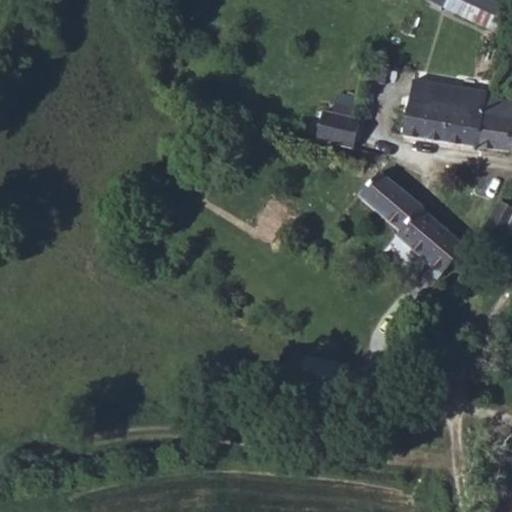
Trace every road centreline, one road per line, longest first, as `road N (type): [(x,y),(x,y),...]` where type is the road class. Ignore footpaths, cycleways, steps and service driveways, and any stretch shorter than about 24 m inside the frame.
road 1 (track): [(0,460),(82,441),(181,434),(268,438),(457,469)]
road 2 (track): [(465,511),(457,469),(471,414),(511,325)]
